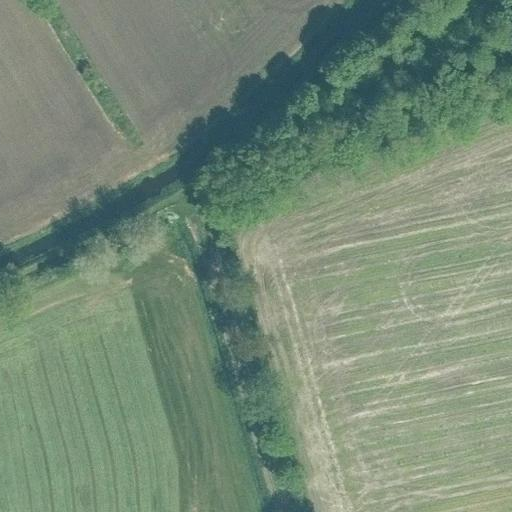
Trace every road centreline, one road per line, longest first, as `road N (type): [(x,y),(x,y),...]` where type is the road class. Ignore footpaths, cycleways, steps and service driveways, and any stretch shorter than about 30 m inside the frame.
road 1 (track): [(281,511),(181,193)]
road 2 (track): [(396,0),(280,114),(181,193)]
